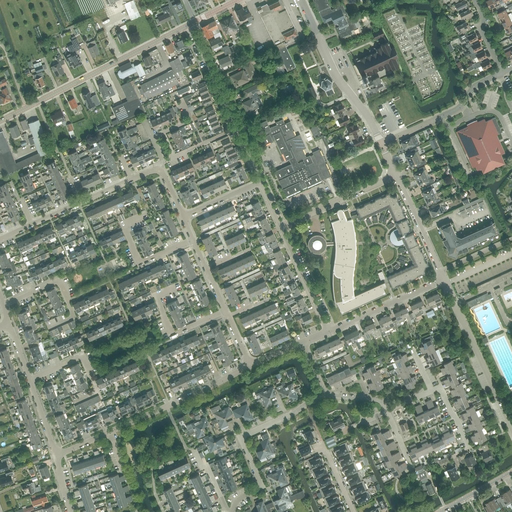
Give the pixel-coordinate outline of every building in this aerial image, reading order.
[(133,0),(124,4),(132,20),(141,16),(133,0)] [(179,0),(173,0),(174,4),(173,5),(177,13),(183,10),(181,7),(183,7),(181,1),(180,1),(179,0)] [(296,67),(287,49),(283,42),(298,35),(281,0),(277,0),(268,5),(262,8),(260,6),(257,7),(275,46),(276,46),(277,50),(287,71),(296,67)] [(313,0),(324,23),(332,19),(335,25),(337,23),(339,26),(336,27),(341,38),(352,33),(351,31),(356,28),(353,20),(350,21),(342,5),(331,10),(326,0),(313,0)] [(463,0),(455,5),(457,10),(460,9),(462,11),(469,7),(468,5),(467,5),(463,0)] [(491,0),(488,0),(486,1),(490,9),(495,6),(491,0)] [(158,18),(156,19),(158,24),(161,23),(161,24),(171,19),(170,16),(173,15),(169,5),(162,9),(164,14),(158,17),(158,18)] [(237,10),(236,11),(240,21),(247,17),(251,15),(248,8),(244,11),(242,8),(241,9),(240,8),(238,9),(237,10)] [(468,9),(459,14),(462,19),(465,18),(466,20),(474,16),(473,14),(471,14),(468,9)] [(498,13),(500,18),(508,15),(506,10),(498,13)] [(106,11),(93,16),(95,20),(107,15),(106,11)] [(500,18),(503,23),(510,19),(508,15),(500,18)] [(239,29),(232,16),(219,22),(224,31),(225,31),(227,35),(239,29)] [(511,24),(511,22),(510,19),(503,23),(505,28),(511,24)] [(208,24),(202,27),(203,30),(201,31),(204,37),(206,36),(207,38),(214,35),(220,32),(214,21),(208,24)] [(465,22),(456,27),(458,32),(461,31),(463,33),(464,33),(466,32),(470,29),(469,27),(468,27),(465,22)] [(121,43),(122,42),(123,43),(125,42),(125,41),(128,39),(124,31),(122,31),(121,28),(116,30),(117,33),(117,34),(121,43)] [(354,59),(356,64),(357,65),(359,70),(361,74),(363,79),(363,80),(368,78),(367,76),(384,68),(385,70),(391,68),(392,69),(399,66),(395,58),(398,57),(394,48),(391,49),(388,42),(389,42),(388,41),(382,29),(372,33),(372,34),(375,40),(383,36),(386,42),(376,47),(377,48),(375,49),(375,48),(369,50),(371,54),(358,60),(357,58),(354,59)] [(465,41),(467,45),(470,43),(471,42),(478,39),(475,33),(468,36),(467,33),(465,34),(461,36),(463,41),(465,41)] [(188,48),(183,37),(174,41),(176,45),(175,46),(178,52),(188,48)] [(213,49),(224,44),(223,41),(222,41),(220,37),(216,39),(210,42),(213,49)] [(71,52),(65,56),(70,66),(73,65),(74,67),(74,68),(82,63),(80,59),(80,58),(79,56),(78,56),(76,51),(75,51),(74,49),(75,48),(80,46),(76,38),(72,40),(71,41),(73,44),(72,45),(72,44),(71,44),(71,45),(68,47),(71,52)] [(88,48),(92,57),(99,54),(95,45),(96,45),(94,40),(87,44),(89,48),(88,48)] [(472,53),(474,52),(476,51),(482,48),(479,42),(473,45),(471,42),(470,43),(467,45),(465,45),(467,49),(469,47),(469,49),(469,50),(470,52),(471,52),(472,53)] [(165,45),(169,53),(171,57),(175,55),(173,51),(175,50),(171,43),(165,45)] [(148,53),(150,55),(144,58),(145,61),(144,62),(145,66),(150,64),(151,66),(163,61),(157,48),(148,53)] [(182,62),(184,67),(192,63),(190,59),(193,57),(190,51),(183,54),(185,61),(182,62)] [(476,51),(474,52),(472,53),(470,54),(472,59),(477,57),(479,61),(480,60),(487,57),(484,51),(477,54),(476,51)] [(59,63),(52,67),(57,77),(64,73),(60,65),(64,63),(61,56),(58,57),(56,58),(59,63)] [(229,56),(218,60),(220,64),(222,68),(232,63),(230,60),(231,60),(229,56)] [(178,58),(169,62),(175,73),(184,69),(178,58)] [(480,60),(479,61),(474,63),(477,68),(481,66),(483,70),(491,66),(488,60),(482,63),(480,60)] [(243,71),(231,77),(236,87),(248,81),(247,79),(250,77),(250,78),(257,75),(250,61),(244,64),(247,70),(244,72),(243,71)] [(118,73),(120,77),(122,78),(137,71),(139,76),(139,77),(146,74),(140,63),(134,66),(134,64),(132,65),(130,62),(119,67),(121,71),(119,71),(118,73)] [(280,62),(274,64),(279,75),(285,73),(280,62)] [(178,80),(177,78),(174,73),(172,69),(144,84),(140,85),(147,99),(151,97),(173,86),(179,83),(178,80)] [(194,80),(190,82),(192,84),(200,80),(199,78),(202,77),(199,70),(191,74),(194,80)] [(42,72),(34,75),(36,80),(34,81),(35,85),(37,84),(39,87),(41,86),(42,87),(44,86),(44,85),(45,85),(42,77),(44,76),(42,72)] [(322,79),(322,80),(322,81),(321,80),(321,81),(321,86),(320,87),(321,87),(326,90),(325,91),(326,91),(328,96),(334,93),(334,92),(332,88),(332,82),(333,82),(333,81),(332,82),(328,78),(327,78),(327,79),(326,79),(326,78),(326,77),(325,77),(325,78),(324,78),(322,79)] [(371,80),(367,82),(368,84),(369,87),(371,86),(373,93),(378,90),(377,90),(379,89),(379,90),(384,87),(382,83),(381,84),(380,82),(381,81),(379,77),(373,79),(373,80),(372,81),(371,80)] [(0,104),(3,103),(3,104),(12,100),(6,88),(5,88),(3,85),(7,84),(5,79),(0,80),(0,86),(0,87),(1,90),(3,93),(0,94),(0,104)] [(105,81),(98,85),(99,89),(100,91),(101,91),(103,96),(105,96),(108,94),(109,95),(110,97),(115,94),(112,86),(108,88),(107,86),(105,81)] [(138,96),(131,81),(121,85),(128,101),(138,96)] [(195,92),(199,90),(207,87),(208,86),(207,83),(206,83),(205,83),(204,82),(198,85),(197,82),(192,85),(195,92)] [(243,103),(247,112),(256,108),(256,109),(263,106),(259,96),(257,97),(255,92),(257,91),(259,90),(261,89),(258,84),(244,91),(247,96),(249,95),(251,100),(243,103)] [(291,84),(283,88),(285,93),(293,90),(291,84)] [(313,86),(308,89),(312,97),(312,98),(317,95),(313,86)] [(201,95),(208,92),(209,92),(207,87),(199,90),(201,95)] [(83,94),(82,95),(85,99),(84,100),(85,100),(87,104),(87,105),(87,106),(89,108),(92,107),(93,106),(95,105),(96,106),(96,105),(100,103),(100,104),(97,97),(93,98),(92,96),(90,91),(89,91),(89,92),(87,93),(83,95),(83,94)] [(202,101),(212,97),(210,94),(209,93),(209,94),(208,92),(201,95),(200,96),(202,101)] [(122,103),(129,118),(144,111),(138,96),(128,101),(122,103)] [(212,97),(202,101),(203,102),(202,103),(202,104),(203,105),(204,105),(205,106),(213,102),(212,101),(213,101),(213,100),(212,97)] [(74,98),(68,101),(72,109),(75,107),(77,113),(83,110),(80,104),(78,106),(74,98)] [(378,104),(381,110),(387,106),(384,100),(378,104)] [(122,103),(112,108),(117,119),(119,123),(129,118),(122,103)] [(335,118),(347,112),(346,109),(344,110),(342,104),(339,105),(339,104),(335,106),(335,107),(333,108),(335,114),(333,115),(335,118)] [(205,109),(207,114),(215,111),(212,106),(205,109)] [(169,122),(175,120),(173,117),(176,115),(173,107),(169,109),(171,112),(166,114),(169,122)] [(58,113),(51,116),(55,123),(62,120),(62,121),(65,120),(61,110),(57,112),(58,113)] [(209,119),(216,116),(217,116),(215,111),(207,114),(209,119)] [(347,112),(335,118),(336,121),(338,120),(341,126),(343,125),(344,125),(348,124),(347,123),(350,122),(347,116),(349,115),(347,112)] [(169,122),(166,114),(161,116),(164,124),(169,122)] [(164,124),(161,116),(156,119),(159,127),(164,124)] [(211,125),(218,121),(216,116),(209,119),(208,119),(211,125)] [(470,162),(472,168),(475,167),(477,170),(481,168),(483,173),(505,163),(501,154),(505,152),(497,135),(502,132),(496,121),(495,117),(486,121),(484,119),(478,122),(477,120),(467,125),(467,127),(456,132),(470,162)] [(156,119),(151,121),(150,118),(147,120),(150,126),(152,124),(154,129),(159,127),(156,119)] [(45,137),(39,119),(28,123),(29,125),(32,131),(34,136),(29,138),(30,142),(31,145),(35,143),(39,153),(16,163),(3,131),(0,131),(0,169),(3,176),(10,173),(18,170),(17,170),(38,160),(41,159),(40,156),(48,152),(43,138),(45,137)] [(32,131),(29,125),(28,123),(27,119),(20,122),(23,130),(28,128),(30,132),(32,131)] [(277,125),(273,127),(270,128),(267,120),(259,124),(264,134),(265,136),(260,139),(263,146),(272,142),(273,141),(274,141),(275,140),(281,154),(283,153),(286,160),(286,161),(287,160),(289,159),(289,160),(291,164),(274,171),(278,178),(279,180),(282,187),(283,190),(286,196),(302,189),(307,187),(321,180),(324,178),(324,179),(331,176),(319,149),(312,152),(313,154),(310,156),(310,155),(306,157),(303,149),(306,148),(300,134),(296,136),(292,129),(293,128),(290,121),(285,123),(283,119),(275,122),(277,125)] [(220,126),(218,121),(211,125),(213,129),(214,129),(220,126)] [(71,123),(67,125),(69,131),(69,132),(71,138),(75,137),(72,130),(74,130),(71,123)] [(16,125),(9,128),(13,137),(20,134),(16,125)] [(214,129),(213,129),(212,129),(214,132),(214,133),(215,133),(216,133),(216,134),(225,130),(224,127),(223,127),(222,127),(221,125),(220,126),(214,129)] [(349,139),(362,133),(360,130),(359,131),(356,125),(354,126),(354,125),(349,127),(350,128),(347,129),(350,135),(348,136),(349,139)] [(317,126),(310,129),(314,138),(321,135),(317,126)] [(174,138),(181,135),(184,133),(182,128),(171,133),(174,138)] [(121,138),(129,134),(129,135),(134,132),(133,130),(128,132),(126,129),(118,132),(121,138)] [(362,133),(349,139),(351,142),(353,141),(355,146),(358,145),(358,147),(363,145),(362,143),(364,142),(362,137),(363,136),(362,133)] [(130,138),(129,135),(129,134),(121,138),(124,144),(137,138),(136,135),(130,138)] [(176,143),(184,140),(181,135),(174,138),(176,143)] [(323,135),(315,139),(316,141),(322,138),(326,146),(328,145),(327,144),(323,135)] [(410,139),(401,142),(402,143),(401,144),(402,148),(404,147),(404,148),(410,146),(411,148),(420,145),(415,135),(409,137),(410,139)] [(138,140),(137,138),(124,144),(126,149),(127,149),(131,147),(132,146),(133,148),(135,147),(138,146),(135,141),(138,140)] [(218,145),(222,144),(224,147),(231,144),(229,139),(224,141),(223,138),(217,141),(218,145)] [(92,148),(93,150),(107,144),(104,139),(96,142),(98,146),(92,148)] [(178,148),(180,147),(182,150),(190,146),(189,143),(188,144),(186,139),(184,140),(176,143),(178,148)] [(100,150),(101,154),(109,150),(107,144),(93,150),(94,153),(100,150)] [(227,152),(226,151),(233,148),(231,144),(224,147),(226,152),(227,152)] [(146,146),(151,159),(157,156),(154,149),(150,150),(148,145),(146,146)] [(151,159),(146,146),(143,147),(145,152),(142,154),(146,161),(147,160),(151,159)] [(229,156),(236,153),(237,153),(237,152),(236,149),(235,149),(234,148),(233,148),(226,151),(227,152),(226,152),(225,152),(227,157),(229,156)] [(407,162),(420,156),(417,148),(411,151),(412,154),(406,156),(407,158),(406,159),(407,162)] [(101,160),(112,156),(109,150),(101,154),(103,157),(97,159),(98,160),(98,161),(101,160)] [(138,160),(140,164),(146,161),(142,154),(139,155),(136,150),(134,151),(138,160)] [(69,155),(72,160),(79,157),(85,154),(84,152),(78,155),(77,151),(69,155)] [(134,166),(140,164),(138,160),(134,151),(132,152),(134,157),(131,159),(131,160),(134,166)] [(212,160),(216,159),(213,151),(207,153),(211,161),(212,160)] [(206,163),(211,161),(207,153),(203,155),(205,160),(206,163)] [(229,156),(230,160),(226,162),(228,166),(237,162),(236,159),(239,158),(236,153),(229,156)] [(202,155),(201,155),(201,156),(198,158),(201,165),(202,168),(207,166),(206,163),(205,160),(203,155),(202,155)] [(89,156),(81,160),(79,157),(72,160),(74,166),(86,160),(90,158),(89,156)] [(105,161),(107,165),(114,161),(112,156),(101,160),(98,161),(100,164),(105,161)] [(420,156),(407,162),(409,165),(410,165),(411,167),(417,164),(418,167),(426,164),(425,160),(422,161),(420,156)] [(90,158),(86,160),(74,166),(77,171),(79,170),(84,168),(83,165),(92,160),(91,158),(90,158)] [(193,160),(196,167),(201,165),(198,158),(193,160)] [(48,170),(57,166),(55,163),(56,163),(55,161),(46,165),(48,170)] [(117,167),(114,161),(107,165),(108,168),(103,171),(104,173),(117,167)] [(192,162),(187,165),(190,172),(195,170),(192,162)] [(185,175),(190,172),(187,165),(181,167),(185,175)] [(48,170),(50,175),(59,171),(57,168),(58,167),(57,166),(48,170)] [(231,175),(232,177),(245,171),(242,166),(236,169),(237,172),(231,175)] [(414,177),(416,180),(426,176),(428,175),(425,166),(419,169),(420,172),(414,174),(415,177),(414,177)] [(117,167),(104,173),(105,175),(110,173),(112,176),(119,172),(117,167)] [(180,177),(185,175),(181,167),(177,169),(180,177)] [(175,179),(180,177),(177,169),(171,171),(173,174),(170,175),(173,183),(177,182),(175,179)] [(90,171),(92,176),(96,184),(102,181),(98,173),(95,175),(93,170),(90,171)] [(50,175),(53,180),(61,176),(62,175),(62,174),(62,173),(61,173),(60,172),(60,171),(59,171),(50,175)] [(248,177),(245,171),(232,177),(233,180),(239,177),(241,180),(248,177)] [(22,182),(31,178),(29,173),(20,177),(21,180),(21,181),(22,182)] [(96,184),(92,176),(89,177),(87,173),(85,174),(90,186),(96,184)] [(82,175),(85,179),(81,181),(85,189),(90,186),(85,174),(82,175)] [(53,180),(55,185),(63,181),(62,177),(63,177),(62,175),(61,176),(53,180)] [(426,176),(416,180),(417,183),(418,183),(419,185),(425,182),(426,185),(434,182),(433,179),(430,180),(429,177),(427,179),(426,176)] [(24,187),(33,183),(31,178),(22,182),(24,185),(23,186),(24,187)] [(224,179),(218,182),(221,189),(227,187),(224,179)] [(66,186),(66,185),(64,182),(65,182),(64,180),(63,181),(55,185),(57,189),(66,186)] [(221,189),(218,182),(212,184),(216,192),(221,189)] [(0,191),(8,189),(8,188),(9,187),(8,185),(7,185),(6,183),(3,185),(2,183),(0,183),(0,191)] [(35,188),(33,183),(24,187),(26,190),(25,190),(26,192),(35,188)] [(146,186),(149,192),(157,189),(154,183),(146,186)] [(216,192),(212,184),(207,187),(210,194),(216,192)] [(59,194),(68,190),(66,187),(67,187),(66,185),(66,186),(57,189),(59,194)] [(181,193),(184,198),(197,192),(196,190),(195,190),(190,193),(189,189),(188,185),(182,188),(184,191),(181,193)] [(422,195),(424,198),(436,193),(433,185),(427,187),(428,190),(422,193),(423,195),(422,195)] [(210,194),(207,187),(201,190),(204,197),(210,194)] [(0,191),(0,194),(1,197),(10,193),(8,190),(9,190),(8,188),(8,189),(0,191)] [(159,194),(157,189),(149,192),(152,198),(159,194)] [(68,190),(59,194),(61,199),(70,195),(68,192),(69,192),(68,190)] [(130,202),(135,199),(135,200),(136,201),(137,201),(141,199),(138,194),(134,196),(132,191),(126,194),(130,202)] [(43,192),(41,193),(44,198),(47,206),(53,203),(49,196),(46,197),(43,192)] [(186,204),(194,201),(199,198),(197,192),(184,198),(186,204)] [(1,197),(3,202),(12,198),(11,195),(10,193),(1,197)] [(360,218),(368,215),(389,205),(399,228),(398,228),(395,230),(393,231),(391,232),(390,234),(390,236),(390,238),(391,241),(392,242),(393,244),(395,245),(397,245),(399,245),(401,244),(404,243),(406,243),(416,265),(388,278),(392,288),(426,273),(425,270),(426,267),(429,266),(413,232),(410,233),(409,230),(412,229),(397,195),(394,197),(391,196),(389,193),(355,208),(358,214),(360,218)] [(424,198),(425,201),(426,201),(427,203),(433,201),(434,204),(440,201),(436,193),(424,198)] [(41,208),(47,206),(44,198),(40,200),(38,194),(35,195),(41,208)] [(130,202),(126,194),(120,197),(124,204),(130,202)] [(154,203),(162,200),(159,194),(152,198),(154,203)] [(41,208),(35,195),(33,197),(36,202),(32,204),(36,211),(41,208)] [(124,204),(120,197),(115,199),(118,207),(121,205),(123,208),(125,206),(124,204)] [(3,202),(6,207),(14,203),(13,200),(13,199),(13,198),(12,198),(3,202)] [(113,209),(118,207),(115,199),(109,202),(113,209)] [(162,200),(154,203),(157,209),(164,206),(162,200)] [(253,208),(254,210),(261,207),(258,201),(252,204),(251,204),(246,206),(248,211),(253,208)] [(107,212),(113,209),(109,202),(103,204),(107,212)] [(430,212),(431,216),(433,216),(433,217),(444,211),(442,206),(444,205),(443,202),(435,205),(436,208),(430,211),(431,212),(430,212)] [(6,207),(8,212),(17,208),(16,208),(15,205),(16,204),(15,203),(14,203),(6,207)] [(101,214),(107,212),(103,204),(98,207),(101,214)] [(231,217),(233,216),(233,214),(236,213),(233,205),(227,208),(231,215),(231,217)] [(335,244),(335,248),(335,255),(333,269),(332,275),(332,282),(333,289),(333,296),(335,303),(336,306),(335,303),(337,302),(342,314),(386,293),(385,292),(383,288),(385,287),(386,287),(386,286),(386,285),(384,282),(354,296),(354,293),(353,286),(353,279),(353,273),(355,259),(356,252),(356,245),(356,238),(355,232),(354,225),(352,218),(357,217),(358,216),(359,219),(360,218),(358,214),(356,215),(351,217),(349,210),(347,206),(348,208),(347,208),(344,210),(343,209),(330,214),(329,215),(329,214),(328,215),(331,222),(333,228),(334,235),(335,242),(326,243),(326,242),(326,241),(326,240),(325,239),(324,238),(323,237),(322,236),(321,236),(320,235),(319,235),(318,235),(317,235),(316,235),(315,235),(314,235),(314,236),(313,236),(312,236),(311,237),(311,238),(310,238),(310,239),(309,239),(309,240),(308,241),(308,242),(308,243),(308,244),(308,245),(308,246),(308,247),(309,248),(309,249),(310,250),(311,251),(312,252),(313,252),(314,253),(315,253),(316,253),(317,253),(318,253),(319,253),(320,253),(321,253),(322,252),(323,252),(323,251),(324,250),(325,249),(326,248),(326,247),(326,246),(326,245),(335,244)] [(10,217),(19,213),(17,209),(18,209),(17,207),(16,208),(17,208),(8,212),(10,217)] [(92,209),(96,217),(101,214),(98,207),(92,209)] [(251,212),(252,215),(254,215),(255,218),(257,216),(264,213),(261,207),(254,210),(251,212)] [(225,218),(231,215),(227,208),(222,211),(225,218)] [(92,209),(86,212),(90,220),(96,217),(92,209)] [(163,219),(170,215),(168,210),(160,213),(163,219)] [(219,221),(225,218),(222,211),(216,213),(219,221)] [(19,213),(10,217),(12,222),(21,218),(19,214),(20,214),(19,212),(19,213)] [(214,223),(219,221),(216,213),(210,216),(214,223)] [(79,215),(73,218),(77,226),(80,224),(81,227),(84,226),(79,215)] [(165,225),(173,221),(170,215),(163,219),(165,225)] [(208,226),(214,223),(210,216),(205,218),(208,226)] [(257,223),(258,225),(259,227),(262,226),(268,223),(266,217),(259,220),(256,221),(257,222),(253,223),(254,224),(254,225),(257,223)] [(71,228),(74,227),(75,229),(78,228),(77,226),(73,218),(68,220),(71,228)] [(208,226),(205,218),(199,221),(202,228),(208,226)] [(66,231),(69,229),(69,231),(72,230),(71,228),(68,220),(62,223),(66,231)] [(173,221),(165,225),(168,230),(176,227),(173,221)] [(449,222),(445,224),(445,223),(442,225),(438,227),(441,233),(452,228),(449,222)] [(60,233),(66,231),(62,223),(56,226),(60,233)] [(270,223),(269,223),(268,223),(262,226),(263,228),(260,229),(261,232),(257,234),(259,237),(265,234),(264,232),(271,229),(270,226),(271,226),(270,223)] [(495,223),(488,226),(493,237),(493,236),(500,233),(498,230),(497,227),(495,223)] [(482,229),(486,239),(489,238),(490,238),(493,237),(488,226),(482,229)] [(176,227),(168,230),(171,236),(178,232),(176,227)] [(49,238),(50,240),(55,237),(51,228),(45,230),(49,238)] [(455,235),(452,228),(441,233),(444,240),(455,235)] [(143,229),(135,233),(137,239),(145,235),(143,229)] [(475,232),(480,242),(486,239),(482,229),(475,232)] [(50,241),(50,240),(49,238),(45,230),(40,233),(43,241),(47,239),(48,242),(50,241)] [(122,230),(116,233),(120,241),(126,238),(122,230)] [(468,235),(473,245),(480,242),(475,232),(468,235)] [(38,243),(43,241),(40,233),(34,236),(38,243)] [(120,241),(116,233),(111,235),(114,243),(120,241)] [(243,233),(237,235),(240,243),(246,240),(243,233)] [(262,240),(264,244),(269,242),(276,239),(273,233),(266,236),(265,234),(259,237),(261,241),(262,240)] [(114,243),(111,235),(105,238),(109,246),(114,243)] [(145,235),(137,239),(140,244),(148,241),(145,235)] [(237,235),(231,238),(235,245),(240,243),(237,235)] [(452,254),(458,238),(456,237),(455,235),(444,240),(446,243),(445,243),(446,244),(446,243),(449,250),(448,252),(449,252),(449,254),(449,253),(452,254)] [(462,238),(467,249),(467,248),(473,245),(468,235),(462,238)] [(32,246),(38,243),(34,236),(28,238),(32,246)] [(212,242),(210,236),(202,239),(205,245),(212,242)] [(26,248),(29,247),(30,249),(33,248),(32,246),(28,238),(23,241),(26,248)] [(105,238),(99,241),(103,248),(109,246),(105,238)] [(235,245),(231,238),(226,241),(229,248),(235,245)] [(467,249),(462,238),(460,239),(458,238),(452,254),(454,255),(454,256),(455,254),(456,255),(457,253),(463,250),(464,250),(467,248),(467,249)] [(276,239),(269,242),(264,244),(268,253),(273,250),(272,248),(278,245),(276,239)] [(21,252),(27,250),(26,248),(23,241),(17,243),(21,252)] [(143,250),(150,246),(148,241),(140,244),(143,250)] [(207,251),(215,247),(212,242),(205,245),(207,251)] [(89,246),(86,247),(90,254),(96,252),(92,244),(89,246)] [(90,254),(86,247),(85,245),(80,247),(81,249),(84,257),(90,254)] [(150,246),(143,250),(145,256),(153,252),(150,246)] [(215,247),(207,251),(210,256),(218,253),(215,247)] [(78,259),(84,257),(81,249),(77,251),(76,248),(74,249),(75,252),(78,259)] [(275,256),(276,258),(283,255),(280,249),(274,252),(273,250),(268,253),(270,258),(275,256)] [(188,259),(188,257),(188,256),(188,255),(187,253),(186,253),(183,254),(182,251),(174,254),(175,257),(177,257),(179,263),(181,262),(188,259)] [(78,259),(75,252),(69,254),(73,262),(78,259)] [(253,255),(247,257),(250,265),(256,262),(253,255)] [(283,255),(276,258),(274,259),(276,265),(273,266),(274,269),(281,266),(280,264),(286,261),(283,255)] [(58,259),(62,267),(68,264),(64,257),(58,259)] [(245,267),(250,265),(247,257),(241,260),(245,267)] [(6,269),(15,266),(13,261),(11,261),(10,258),(8,259),(0,261),(0,262),(2,267),(5,266),(6,269)] [(53,262),(56,269),(62,267),(58,259),(53,262)] [(183,268),(191,264),(188,259),(181,262),(183,268)] [(239,270),(245,267),(241,260),(236,262),(239,270)] [(56,269),(53,262),(47,264),(51,272),(56,269)] [(233,272),(239,270),(236,262),(230,265),(233,272)] [(165,266),(164,263),(158,265),(162,273),(163,275),(167,273),(167,274),(174,271),(170,263),(165,266)] [(51,272),(47,264),(41,267),(45,275),(51,272)] [(186,273),(194,270),(191,264),(183,268),(186,273)] [(162,273),(158,265),(153,268),(156,276),(162,273)] [(228,275),(233,272),(230,265),(224,268),(228,275)] [(6,279),(14,276),(13,273),(17,271),(15,266),(6,269),(7,272),(4,273),(6,279)] [(274,269),(276,272),(279,270),(280,273),(279,275),(280,276),(290,271),(290,270),(290,269),(289,269),(289,268),(288,266),(282,268),(281,266),(274,269)] [(45,275),(41,267),(36,269),(39,277),(45,275)] [(152,281),(157,278),(156,276),(153,268),(151,269),(150,268),(149,268),(147,269),(147,270),(147,271),(151,278),(152,281)] [(222,278),(228,275),(224,268),(219,270),(222,278)] [(36,269),(30,272),(34,280),(36,279),(37,280),(39,279),(40,278),(39,277),(36,269)] [(194,270),(186,273),(188,279),(196,276),(194,270)] [(477,289),(476,291),(478,292),(478,291),(483,289),(482,287),(491,283),(492,285),(503,280),(502,277),(511,272),(511,270),(477,286),(477,289)] [(147,271),(141,273),(145,281),(151,278),(147,271)] [(282,285),(283,284),(288,282),(287,280),(293,277),(292,276),(293,276),(294,275),(292,271),(291,271),(290,271),(280,276),(281,279),(280,280),(282,285)] [(145,281),(141,273),(136,276),(139,283),(145,281)] [(18,279),(15,280),(14,276),(6,279),(8,285),(12,284),(13,288),(22,284),(20,278),(18,279)] [(139,283),(136,276),(130,278),(134,286),(139,283)] [(134,286),(130,278),(125,281),(128,289),(134,286)] [(202,285),(201,283),(202,283),(202,282),(200,278),(196,280),(197,281),(192,283),(194,289),(202,285)] [(125,281),(119,283),(122,291),(128,289),(125,281)] [(265,281),(259,284),(262,291),(268,289),(265,281)] [(285,293),(288,292),(297,287),(295,281),(291,283),(290,281),(288,282),(283,284),(284,287),(288,285),(290,288),(287,289),(284,291),(285,293)] [(259,284),(253,286),(257,294),(262,291),(259,284)] [(197,295),(205,291),(202,285),(194,289),(197,295)] [(232,285),(224,288),(227,293),(234,290),(232,285)] [(257,294),(253,286),(248,289),(251,296),(257,294)] [(57,294),(56,292),(57,292),(57,291),(55,287),(54,287),(51,288),(52,289),(47,292),(49,298),(57,294)] [(297,287),(288,292),(285,293),(286,295),(292,293),(294,296),(300,293),(300,292),(300,291),(300,290),(299,290),(297,287)] [(105,299),(111,297),(112,299),(115,297),(112,291),(109,292),(107,289),(102,291),(105,299)] [(227,293),(230,299),(237,296),(234,290),(227,293)] [(105,299),(102,291),(99,292),(98,291),(96,292),(96,293),(96,294),(100,302),(105,299)] [(200,300),(207,297),(205,291),(197,295),(200,300)] [(438,293),(432,296),(437,306),(440,304),(441,304),(440,303),(443,302),(442,299),(441,300),(438,293)] [(468,305),(469,308),(490,298),(493,297),(491,293),(488,295),(487,293),(466,302),(468,305)] [(57,294),(49,298),(52,303),(60,300),(57,294)] [(100,302),(96,294),(90,296),(94,304),(100,302)] [(94,304),(90,296),(88,297),(88,296),(84,298),(85,299),(88,307),(94,304)] [(240,302),(237,296),(230,299),(232,305),(240,302)] [(433,306),(433,308),(437,306),(432,296),(426,298),(429,305),(430,308),(433,306)] [(207,297),(200,300),(202,306),(210,303),(209,300),(209,299),(209,298),(208,297),(207,297)] [(296,301),(297,304),(295,305),(291,307),(292,309),(305,303),(304,301),(304,300),(304,298),(302,298),(296,301)] [(79,301),(83,309),(88,307),(85,299),(79,301)] [(62,305),(60,300),(52,303),(54,309),(62,305)] [(152,312),(155,311),(155,312),(156,312),(158,311),(158,310),(158,309),(155,302),(154,300),(148,302),(149,304),(152,312)] [(180,305),(178,300),(167,304),(168,307),(167,307),(168,311),(170,310),(178,307),(180,305)] [(416,303),(421,313),(423,312),(423,311),(427,309),(426,307),(425,307),(422,300),(416,303)] [(84,312),(83,309),(79,301),(77,303),(76,302),(76,301),(74,302),(73,303),(74,304),(73,304),(77,312),(78,314),(84,312)] [(275,303),(269,306),(272,313),(278,311),(275,303)] [(308,309),(305,303),(292,309),(293,312),(297,309),(299,313),(308,309)] [(411,313),(413,318),(421,314),(421,313),(416,303),(410,306),(413,312),(411,313)] [(143,307),(147,315),(152,312),(149,304),(143,307)] [(56,312),(54,313),(55,315),(65,311),(64,309),(64,308),(65,307),(64,305),(63,305),(62,305),(54,309),(56,312)] [(27,313),(30,311),(29,306),(21,309),(22,312),(18,313),(19,316),(18,316),(20,320),(28,317),(27,313)] [(267,316),(272,313),(269,306),(263,308),(267,316)] [(138,309),(141,317),(147,315),(143,307),(138,309)] [(170,310),(172,316),(180,312),(178,307),(170,310)] [(261,318),(267,316),(263,308),(258,311),(261,318)] [(400,310),(404,319),(406,318),(408,321),(413,318),(411,313),(409,314),(406,308),(400,310)] [(138,309),(132,312),(135,320),(141,317),(138,309)] [(405,320),(404,319),(400,310),(394,313),(397,319),(395,320),(397,326),(400,325),(399,323),(405,320)] [(255,321),(261,318),(258,311),(252,313),(255,321)] [(183,318),(180,312),(172,316),(175,321),(183,318)] [(250,323),(255,321),(252,313),(247,316),(250,323)] [(310,323),(312,322),(312,321),(313,320),(310,314),(302,317),(301,315),(295,318),(296,321),(300,319),(301,323),(304,322),(305,324),(309,322),(309,323),(310,323)] [(389,328),(392,327),(393,330),(398,327),(397,326),(395,320),(392,321),(390,315),(387,316),(387,315),(384,317),(389,328)] [(27,327),(35,324),(33,318),(31,319),(30,316),(28,317),(20,320),(21,323),(22,325),(26,324),(27,327)] [(244,326),(250,323),(247,316),(241,319),(244,326)] [(114,319),(115,320),(118,328),(124,325),(122,321),(121,318),(120,317),(117,319),(116,318),(114,319)] [(381,333),(389,329),(389,328),(384,317),(380,318),(381,319),(378,320),(381,327),(379,328),(381,333)] [(185,324),(183,318),(175,321),(178,327),(185,324)] [(109,323),(113,330),(118,328),(115,320),(111,321),(110,320),(108,321),(109,323)] [(205,337),(208,336),(221,330),(218,324),(216,325),(214,322),(207,326),(208,328),(210,327),(212,331),(204,335),(205,337)] [(368,325),(372,335),(373,336),(376,334),(377,336),(381,334),(381,333),(379,328),(377,329),(374,322),(368,325)] [(103,325),(107,333),(113,330),(109,323),(103,325)] [(33,330),(35,329),(36,327),(35,324),(27,327),(28,330),(24,331),(26,337),(35,334),(33,330)] [(107,333),(103,325),(98,328),(101,335),(107,333)] [(367,339),(371,337),(370,335),(372,335),(368,325),(362,328),(365,334),(363,335),(365,341),(368,339),(367,339)] [(101,335),(98,328),(92,330),(96,338),(101,335)] [(96,338),(92,330),(86,333),(88,336),(90,341),(96,338)] [(216,339),(223,336),(221,330),(208,336),(209,338),(214,336),(216,339)] [(287,330),(281,332),(285,340),(290,337),(287,330)] [(351,333),(357,346),(360,344),(357,338),(361,337),(357,330),(351,333)] [(279,342),(285,340),(281,332),(276,335),(279,342)] [(254,333),(246,336),(249,342),(256,339),(254,333)] [(351,333),(344,336),(347,343),(351,341),(354,347),(357,346),(351,333)] [(38,340),(38,339),(38,338),(39,338),(39,337),(38,335),(37,335),(37,334),(36,334),(35,334),(26,337),(29,343),(32,342),(33,345),(39,343),(39,342),(38,340)] [(191,337),(195,345),(200,342),(197,334),(191,337)] [(75,338),(79,346),(85,343),(81,335),(75,338)] [(279,342),(276,335),(270,338),(273,345),(279,342)] [(209,346),(210,349),(226,341),(223,336),(216,339),(217,342),(209,346)] [(421,351),(433,345),(434,345),(431,339),(433,339),(432,336),(424,339),(426,342),(423,343),(424,346),(420,348),(421,351)] [(195,345),(191,337),(185,339),(189,347),(195,345)] [(68,338),(63,341),(64,343),(67,351),(73,348),(69,339),(68,338)] [(69,339),(73,348),(79,346),(75,338),(72,339),(72,338),(69,339)] [(334,341),(337,348),(343,345),(339,338),(334,341)] [(189,347),(185,339),(180,342),(183,350),(186,349),(187,351),(190,350),(189,347)] [(249,342),(252,348),(259,344),(256,339),(249,342)] [(221,350),(229,347),(226,341),(210,349),(211,351),(219,347),(221,350)] [(337,348),(334,341),(328,343),(331,350),(337,348)] [(393,350),(398,344),(394,341),(389,346),(393,350)] [(54,344),(57,350),(60,349),(62,353),(67,351),(64,343),(61,344),(60,342),(54,344)] [(183,350),(180,342),(174,345),(178,352),(183,350)] [(33,355),(41,352),(39,346),(40,345),(39,343),(33,345),(34,347),(31,349),(33,355)] [(331,350),(328,343),(322,346),(326,353),(331,350)] [(262,350),(259,344),(252,348),(254,354),(262,350)] [(178,352),(174,345),(168,347),(172,355),(178,352)] [(421,351),(422,353),(427,351),(428,354),(435,351),(433,345),(421,351)] [(326,353),(322,346),(316,348),(317,349),(313,351),(317,359),(321,357),(320,355),(326,353)] [(172,355),(168,347),(163,350),(166,358),(172,355)] [(218,359),(231,353),(229,347),(221,350),(223,354),(217,356),(218,359)] [(9,355),(7,349),(3,350),(2,348),(0,348),(0,355),(1,357),(9,355)] [(157,352),(161,360),(162,362),(167,360),(166,358),(163,350),(157,352)] [(426,361),(438,356),(435,351),(428,354),(429,357),(425,359),(426,361)] [(41,352),(33,355),(35,361),(38,359),(39,362),(48,359),(46,354),(42,356),(41,352)] [(161,360),(157,352),(151,355),(155,363),(161,360)] [(218,359),(219,361),(225,358),(226,362),(223,363),(224,366),(231,363),(230,360),(234,358),(231,353),(218,359)] [(393,357),(395,362),(407,357),(406,354),(401,356),(400,353),(393,357)] [(3,363),(11,360),(9,355),(1,357),(3,363)] [(426,361),(427,364),(432,362),(433,365),(440,362),(438,356),(426,361)] [(398,368),(405,364),(404,362),(408,360),(407,357),(395,362),(398,368)] [(5,369),(13,366),(11,360),(3,363),(5,369)] [(440,369),(442,372),(453,366),(451,361),(444,364),(445,367),(440,369)] [(131,364),(134,372),(140,370),(136,362),(131,364)] [(70,374),(72,373),(80,370),(79,367),(80,367),(80,366),(79,364),(78,364),(70,367),(71,371),(69,372),(70,374)] [(134,372),(131,364),(125,367),(128,375),(134,372)] [(198,367),(202,378),(206,376),(206,377),(207,376),(203,367),(202,364),(197,367),(198,367)] [(203,367),(207,376),(210,374),(211,375),(212,374),(210,368),(213,367),(211,364),(203,367)] [(406,367),(405,364),(398,368),(400,373),(412,368),(411,365),(406,367)] [(363,373),(364,376),(368,375),(376,371),(374,365),(366,369),(368,371),(363,373)] [(454,373),(458,371),(455,365),(453,366),(442,372),(438,373),(440,376),(447,372),(449,375),(454,373)] [(7,375),(15,372),(13,366),(5,369),(7,375)] [(128,375),(125,367),(119,369),(123,377),(128,375)] [(197,367),(193,368),(193,369),(194,371),(197,380),(201,379),(203,378),(202,378),(198,367),(197,367)] [(294,368),(286,371),(288,376),(296,374),(294,368)] [(343,370),(349,382),(352,381),(350,376),(352,375),(350,369),(349,368),(343,370)] [(410,375),(409,373),(413,371),(412,368),(400,373),(402,379),(410,375)] [(123,377),(119,369),(114,372),(117,380),(123,377)] [(198,381),(197,380),(194,371),(193,369),(192,369),(188,371),(189,374),(193,383),(194,383),(195,383),(196,382),(196,381),(198,381)] [(376,371),(368,375),(364,376),(366,379),(370,377),(371,380),(379,376),(381,375),(379,369),(376,371)] [(75,379),(83,375),(80,370),(72,373),(75,379)] [(338,373),(341,380),(344,379),(346,383),(349,382),(343,370),(338,373)] [(9,381),(17,378),(15,372),(7,375),(9,381)] [(117,380),(114,372),(108,374),(112,382),(117,380)] [(333,375),(338,387),(341,386),(339,381),(341,380),(338,373),(333,375)] [(449,375),(447,376),(448,378),(443,380),(445,383),(457,378),(454,373),(449,375)] [(112,382),(108,374),(102,377),(106,385),(112,382)] [(184,376),(188,384),(191,383),(191,384),(193,383),(189,374),(184,376)] [(78,384),(85,381),(83,375),(75,379),(78,384)] [(333,384),(335,388),(338,387),(333,375),(327,378),(330,385),(333,384)] [(405,384),(417,379),(416,376),(411,378),(410,375),(402,379),(405,384)] [(179,378),(183,387),(186,385),(186,386),(188,385),(188,384),(184,376),(179,378)] [(379,376),(371,380),(373,382),(368,384),(369,387),(381,382),(379,376)] [(106,385),(102,377),(96,380),(101,389),(106,387),(106,385)] [(11,386),(19,383),(17,378),(9,381),(11,386)] [(178,389),(179,390),(180,390),(181,389),(182,388),(183,387),(179,378),(174,380),(178,389)] [(454,386),(459,383),(457,378),(445,383),(446,386),(451,384),(452,387),(454,386)] [(177,390),(178,389),(174,380),(174,379),(171,380),(171,381),(169,382),(172,387),(170,388),(171,391),(173,390),(173,391),(177,390)] [(405,384),(407,390),(415,386),(414,384),(418,382),(417,379),(405,384)] [(46,393),(54,390),(56,390),(52,381),(47,383),(48,386),(44,387),(46,393)] [(85,381),(78,384),(76,385),(77,388),(76,389),(77,392),(88,387),(85,381)] [(369,387),(371,390),(375,388),(376,391),(384,387),(381,382),(369,387)] [(13,392),(21,389),(19,383),(11,386),(13,392)] [(454,386),(455,389),(450,391),(451,393),(463,388),(461,383),(459,383),(454,386)] [(287,395),(287,393),(284,387),(286,386),(285,384),(282,385),(276,387),(278,390),(277,390),(280,398),(287,395)] [(286,386),(284,387),(287,393),(289,394),(295,391),(294,389),(292,384),(286,386)] [(264,390),(266,390),(269,396),(270,397),(277,394),(273,386),(267,389),(266,386),(263,388),(264,390)] [(294,389),(295,391),(289,394),(288,395),(291,402),(298,398),(296,392),(298,391),(297,388),(294,389)] [(463,388),(451,393),(453,396),(457,394),(458,397),(459,397),(464,394),(466,394),(463,388)] [(21,389),(13,392),(15,398),(23,395),(21,389)] [(147,393),(142,396),(145,404),(151,401),(149,398),(155,395),(153,389),(147,392),(147,393)] [(46,393),(45,394),(46,396),(47,396),(48,399),(56,396),(54,390),(46,393)] [(266,390),(264,390),(259,393),(261,399),(262,400),(268,397),(269,396),(266,390)] [(459,397),(458,397),(457,398),(458,400),(453,402),(454,403),(455,405),(467,400),(464,394),(459,397)] [(50,405),(58,402),(61,401),(59,395),(56,396),(48,399),(50,405)] [(133,399),(135,404),(138,403),(139,406),(145,404),(142,396),(136,398),(136,397),(133,399)] [(129,398),(130,400),(124,403),(125,404),(128,410),(128,411),(131,410),(134,409),(132,405),(135,404),(133,399),(132,397),(129,398)] [(270,398),(268,397),(262,400),(261,399),(259,400),(260,403),(263,402),(265,408),(273,404),(270,398)] [(20,408),(28,405),(26,399),(21,401),(17,402),(20,408)] [(431,399),(428,401),(435,416),(441,413),(437,406),(435,407),(431,399)] [(467,400),(455,405),(456,408),(461,406),(462,409),(469,405),(467,400)] [(430,418),(435,416),(428,401),(425,402),(429,410),(426,411),(430,418)] [(58,412),(66,409),(64,403),(60,405),(58,402),(50,405),(53,411),(57,409),(57,410),(58,412)] [(118,410),(118,412),(121,410),(123,414),(128,411),(128,410),(125,404),(119,406),(119,405),(116,406),(118,410)] [(236,418),(242,415),(243,414),(240,407),(241,406),(240,404),(237,405),(238,408),(232,410),(236,418)] [(241,406),(240,407),(243,414),(244,414),(250,411),(247,404),(241,406)] [(420,404),(417,406),(424,421),(430,418),(426,411),(424,412),(420,404)] [(22,414),(30,411),(31,410),(30,407),(29,407),(28,405),(20,408),(20,410),(22,414)] [(211,421),(213,424),(218,422),(217,420),(224,418),(224,416),(221,410),(219,405),(215,407),(216,408),(211,410),(213,414),(214,414),(217,419),(211,421)] [(108,411),(111,419),(112,419),(113,420),(115,419),(115,418),(115,417),(117,416),(116,413),(118,412),(118,410),(116,406),(113,407),(112,406),(111,406),(106,408),(108,411)] [(221,410),(224,416),(226,417),(232,414),(229,406),(221,410)] [(417,406),(414,407),(418,414),(415,416),(418,423),(424,421),(417,406)] [(467,412),(462,414),(464,417),(476,411),(473,406),(466,409),(467,412)] [(66,419),(64,413),(67,411),(66,410),(66,409),(58,412),(59,415),(56,416),(58,422),(66,419)] [(24,419),(32,417),(31,415),(32,414),(33,414),(31,410),(30,411),(22,414),(24,419)] [(111,419),(108,411),(102,414),(102,412),(99,414),(101,419),(104,418),(106,421),(111,419)] [(250,411),(244,414),(243,415),(246,422),(254,418),(250,411)] [(478,417),(476,411),(464,417),(465,420),(470,418),(471,420),(478,417)] [(89,416),(95,428),(99,426),(99,425),(100,424),(99,420),(101,419),(99,414),(98,412),(90,416),(89,416)] [(195,416),(196,418),(197,421),(198,420),(201,427),(202,427),(209,424),(206,417),(201,419),(199,414),(195,416)] [(81,420),(82,421),(84,427),(87,426),(89,429),(90,429),(91,430),(95,428),(89,416),(81,420)] [(26,425),(34,422),(32,417),(24,419),(26,425)] [(341,417),(330,422),(334,430),(345,425),(341,417)] [(467,425),(469,428),(481,422),(478,417),(471,420),(472,423),(467,425)] [(61,428),(70,423),(68,418),(66,419),(58,422),(61,428)] [(217,420),(218,422),(222,431),(229,427),(228,425),(234,423),(232,420),(227,422),(225,418),(224,418),(217,420)] [(201,427),(198,420),(197,421),(191,424),(193,428),(194,429),(194,431),(201,428),(201,427)] [(26,425),(27,428),(24,429),(25,432),(28,431),(36,428),(35,426),(36,426),(36,425),(36,422),(35,422),(34,422),(26,425)] [(406,422),(400,425),(403,431),(409,428),(406,422)] [(483,428),(481,422),(469,428),(470,431),(475,429),(476,431),(481,429),(483,428)] [(63,434),(71,430),(69,426),(71,425),(70,423),(61,428),(63,434)] [(440,428),(444,436),(441,437),(442,439),(445,444),(446,446),(451,444),(445,430),(443,427),(440,428)] [(37,430),(36,428),(28,431),(30,437),(39,434),(39,433),(38,430),(37,430)] [(202,428),(201,428),(194,431),(194,429),(191,430),(193,433),(195,432),(198,438),(205,435),(202,428)] [(452,432),(450,433),(448,428),(445,430),(451,444),(457,441),(452,432)] [(476,437),(484,434),(486,433),(483,428),(481,429),(476,431),(474,432),(475,434),(470,437),(472,439),(476,437)] [(71,430),(63,434),(66,439),(74,436),(71,430)] [(314,438),(317,437),(314,430),(311,431),(311,430),(303,434),(305,439),(307,438),(309,443),(313,442),(313,441),(315,440),(314,438)] [(390,433),(389,430),(381,433),(380,431),(371,435),(373,441),(375,440),(390,433)] [(272,447),(276,445),(275,442),(270,444),(268,438),(269,438),(267,433),(261,436),(263,440),(260,441),(263,448),(265,448),(271,445),(272,447)] [(378,445),(385,442),(384,439),(392,436),(390,433),(375,440),(378,445)] [(32,442),(40,440),(39,438),(40,437),(40,434),(39,434),(30,437),(32,442)] [(202,438),(204,444),(205,447),(208,446),(207,445),(214,442),(214,440),(211,434),(202,438)] [(486,440),(484,434),(476,437),(472,439),(473,442),(478,440),(479,443),(486,440)] [(421,436),(423,440),(428,452),(434,449),(431,444),(431,442),(428,443),(424,435),(421,436)] [(447,449),(446,446),(445,444),(442,439),(440,440),(438,435),(435,437),(440,448),(441,451),(447,449)] [(333,436),(325,440),(329,447),(336,444),(333,436)] [(215,442),(218,449),(216,449),(220,457),(224,455),(221,447),(225,445),(223,441),(226,440),(225,437),(215,441),(215,442)] [(435,437),(432,438),(434,442),(431,444),(434,449),(435,451),(440,448),(435,437)] [(41,442),(40,440),(32,442),(32,443),(32,445),(34,449),(36,448),(36,449),(37,449),(40,448),(40,447),(40,446),(43,445),(43,444),(42,442),(41,441),(41,442)] [(423,454),(428,452),(423,440),(420,441),(422,446),(420,447),(423,454)] [(380,451),(395,444),(394,441),(386,444),(385,442),(378,445),(380,451)] [(214,442),(207,445),(208,446),(210,452),(216,449),(218,449),(215,442),(214,442)] [(335,452),(336,456),(350,450),(346,442),(340,445),(341,447),(335,450),(336,452),(335,452)] [(423,454),(420,447),(417,448),(415,443),(412,445),(417,457),(423,454)] [(383,456),(390,453),(389,450),(397,447),(395,444),(380,451),(378,452),(380,457),(383,456)] [(484,452),(481,453),(485,462),(493,458),(487,444),(481,446),(484,452)] [(266,457),(267,459),(270,458),(271,457),(270,455),(277,452),(275,448),(277,447),(276,445),(272,447),(271,445),(265,448),(264,450),(267,456),(266,457)] [(298,448),(302,456),(303,455),(304,458),(311,455),(309,452),(311,451),(310,449),(311,449),(309,445),(304,448),(303,446),(298,448)] [(412,459),(417,457),(412,445),(409,446),(411,451),(409,452),(412,459)] [(264,450),(263,449),(256,452),(260,459),(266,457),(267,456),(264,450)] [(98,450),(96,451),(100,465),(106,463),(103,455),(100,456),(98,450)] [(96,451),(93,452),(95,457),(92,458),(95,467),(100,465),(96,451)] [(339,462),(341,466),(354,460),(350,451),(344,454),(345,457),(339,460),(340,462),(339,462)] [(385,461),(400,455),(399,452),(391,455),(390,453),(383,456),(385,461)] [(473,454),(469,456),(467,457),(466,453),(459,457),(462,464),(466,462),(468,467),(477,463),(473,454)] [(82,462),(85,470),(90,469),(85,454),(83,455),(85,461),(82,462)] [(85,454),(90,469),(95,467),(92,458),(90,459),(88,454),(85,454)] [(184,459),(182,455),(180,456),(185,468),(191,466),(187,458),(184,459)] [(395,464),(395,463),(394,461),(402,458),(400,455),(385,461),(383,463),(385,468),(390,466),(395,464)] [(181,470),(185,468),(180,456),(178,457),(179,461),(177,462),(181,470)] [(0,471),(8,468),(8,469),(9,469),(6,462),(9,461),(8,458),(8,457),(1,460),(2,463),(2,462),(1,462),(1,463),(0,463),(0,471)] [(75,458),(77,463),(80,472),(85,470),(82,462),(79,463),(77,457),(75,458)] [(226,457),(216,461),(217,464),(213,466),(214,468),(226,462),(228,462),(226,457)] [(306,459),(310,468),(323,462),(322,458),(321,459),(320,457),(314,459),(312,457),(313,457),(306,459)] [(80,472),(77,463),(75,458),(73,458),(75,464),(72,465),(75,474),(80,472)] [(174,463),(172,459),(170,460),(176,473),(181,470),(177,462),(174,463)] [(171,475),(176,473),(170,460),(168,462),(169,466),(167,467),(171,475)] [(343,472),(345,475),(359,469),(355,461),(348,464),(349,464),(350,466),(343,469),(344,471),(343,472)] [(228,462),(226,462),(214,468),(215,470),(219,469),(220,471),(230,467),(228,462)] [(43,463),(36,466),(38,472),(41,471),(43,478),(50,476),(47,466),(44,467),(43,463)] [(392,472),(404,466),(403,463),(398,465),(397,463),(395,463),(395,464),(390,466),(392,472)] [(163,464),(160,465),(166,477),(171,475),(167,467),(164,468),(163,464)] [(451,469),(447,470),(451,480),(460,477),(455,467),(454,467),(453,464),(450,466),(451,469)] [(166,477),(160,465),(158,466),(160,470),(157,471),(161,479),(166,477)] [(277,480),(277,478),(274,472),(276,471),(274,466),(271,468),(273,472),(267,475),(268,477),(267,478),(268,480),(269,480),(270,483),(277,480)] [(310,469),(314,478),(328,472),(326,468),(325,468),(324,466),(318,469),(317,467),(317,466),(310,469)] [(392,472),(395,477),(402,474),(401,471),(405,469),(404,466),(392,472)] [(233,471),(230,467),(220,471),(221,474),(217,475),(217,476),(218,478),(231,472),(233,471)] [(284,467),(276,471),(274,472),(277,478),(278,479),(285,476),(284,474),(287,473),(284,467)] [(347,481),(349,485),(363,479),(359,470),(352,473),(353,474),(354,476),(348,479),(348,481),(347,481)] [(0,480),(0,482),(0,481),(0,484),(0,486),(2,485),(2,486),(13,482),(13,483),(11,475),(14,475),(13,472),(13,471),(6,474),(7,476),(6,477),(6,476),(6,477),(4,477),(0,478),(0,480)] [(223,478),(225,481),(233,477),(231,472),(218,478),(220,480),(223,478)] [(284,474),(285,476),(278,479),(278,480),(281,487),(288,483),(286,477),(288,476),(287,473),(284,474)] [(118,474),(109,476),(111,482),(125,477),(125,475),(119,477),(118,474)] [(191,478),(193,483),(205,478),(204,475),(200,477),(199,474),(191,478)] [(315,479),(318,487),(332,481),(330,477),(329,478),(328,476),(322,479),(321,476),(315,479)] [(120,481),(126,479),(125,477),(111,482),(113,487),(121,484),(120,481)] [(235,482),(233,477),(225,481),(226,483),(222,485),(223,488),(235,482)] [(206,480),(205,478),(193,483),(195,488),(203,484),(202,482),(206,480)] [(352,491),(353,495),(367,489),(363,480),(357,483),(358,486),(352,488),(353,490),(352,491)] [(435,492),(431,482),(430,483),(429,481),(422,484),(423,488),(424,489),(426,489),(427,489),(429,494),(435,492)] [(27,485),(22,486),(23,490),(28,489),(30,494),(41,490),(40,486),(36,488),(34,482),(27,484),(27,485)] [(235,482),(223,488),(224,490),(228,488),(229,491),(237,487),(235,482)] [(74,492),(75,494),(89,489),(87,484),(78,487),(80,490),(74,492)] [(195,488),(197,493),(210,488),(209,485),(205,487),(203,484),(195,488)] [(319,488),(323,497),(336,491),(335,487),(333,487),(333,485),(326,488),(325,486),(325,485),(319,488)] [(289,492),(287,486),(285,487),(284,487),(277,490),(280,497),(281,497),(288,494),(288,496),(291,495),(289,492)] [(114,492),(116,497),(125,494),(124,491),(129,490),(129,487),(114,492)] [(164,493),(160,495),(161,498),(174,492),(171,487),(163,491),(164,493)] [(197,493),(200,498),(208,494),(207,492),(211,490),(210,488),(197,493)] [(358,504),(368,500),(371,498),(368,490),(361,493),(362,495),(356,498),(357,500),(356,500),(358,504)] [(176,497),(174,492),(161,498),(162,500),(166,498),(168,501),(176,497)] [(500,495),(502,498),(499,499),(504,507),(506,505),(507,506),(511,503),(505,492),(500,495)] [(92,499),(91,494),(82,497),(83,500),(77,502),(78,504),(92,499)] [(200,498),(202,503),(214,497),(213,495),(209,497),(208,494),(200,498)] [(288,496),(288,494),(281,497),(281,498),(284,505),(282,506),(283,508),(286,507),(285,504),(291,501),(294,500),(291,495),(288,496)] [(38,497),(32,499),(34,506),(41,503),(42,507),(46,505),(45,502),(48,501),(46,495),(42,496),(38,497)] [(323,498),(327,506),(341,500),(339,497),(338,497),(337,495),(331,498),(330,495),(323,498)] [(178,502),(176,497),(168,501),(169,503),(165,505),(166,507),(178,502)] [(202,503),(204,508),(210,505),(212,504),(211,502),(215,500),(214,497),(202,503)] [(380,511),(379,510),(381,509),(387,507),(383,497),(377,500),(380,507),(378,507),(378,508),(371,510),(371,511),(380,511)] [(132,498),(118,502),(120,508),(128,505),(127,502),(133,500),(132,498)] [(273,501),(278,511),(279,511),(284,510),(287,509),(286,507),(283,508),(282,506),(284,505),(281,498),(279,498),(273,501)] [(501,508),(504,507),(499,499),(497,501),(495,498),(494,499),(493,498),(491,499),(491,500),(490,501),(495,509),(500,507),(501,508)] [(94,505),(92,499),(78,504),(79,506),(84,504),(85,507),(94,505)] [(272,502),(265,505),(263,501),(255,504),(258,511),(260,511),(266,508),(267,510),(269,509),(269,508),(270,508),(274,506),(272,502)] [(495,509),(490,501),(489,501),(488,501),(487,501),(487,502),(485,503),(487,506),(485,507),(484,507),(486,511),(492,511),(495,509)] [(180,507),(178,502),(166,507),(167,510),(171,508),(172,510),(172,511),(178,508),(180,507)]
